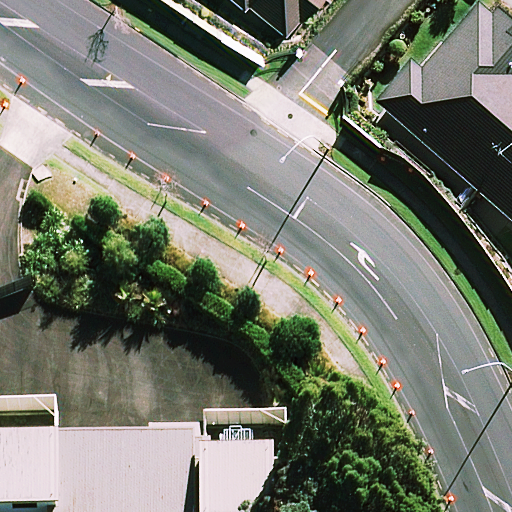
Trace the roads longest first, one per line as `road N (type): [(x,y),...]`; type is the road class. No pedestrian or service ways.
road 1 (tertiary): [(504,511),(436,335),(364,246),(319,205),(250,163)]
road 2 (tertiary): [(250,163),(0,14)]
road 3 (residential): [(378,0),(250,163)]
